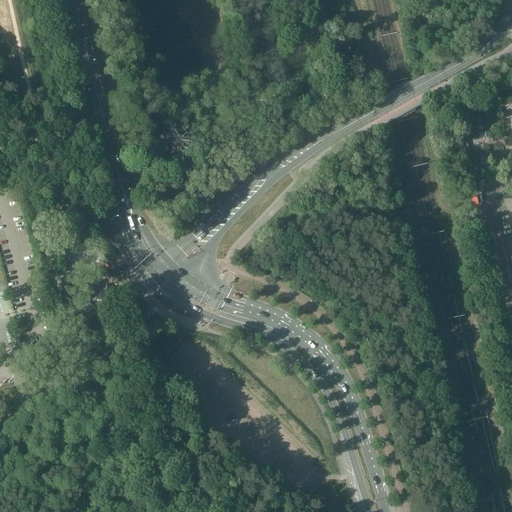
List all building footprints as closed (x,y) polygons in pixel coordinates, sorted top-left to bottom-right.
[(511,76),(501,83),(507,95),(511,93),(506,84),(511,80),(511,76)] [(462,111),(453,111),(454,122),(463,122),(462,111)] [(465,139),(463,127),(455,129),(457,141),(460,140),(465,139)] [(460,140),(457,141),(459,151),(468,149),(465,139),(460,140)] [(488,170),(485,152),(479,153),(481,166),(473,167),(473,172),(482,171),(488,170)] [(90,301),(82,309),(92,319),(100,311),(100,310),(102,307),(105,310),(117,297),(107,287),(95,300),(95,301),(93,303),(90,301)] [(76,290),(71,296),(75,299),(73,301),(79,307),(82,303),(77,298),(81,294),(76,290)]
